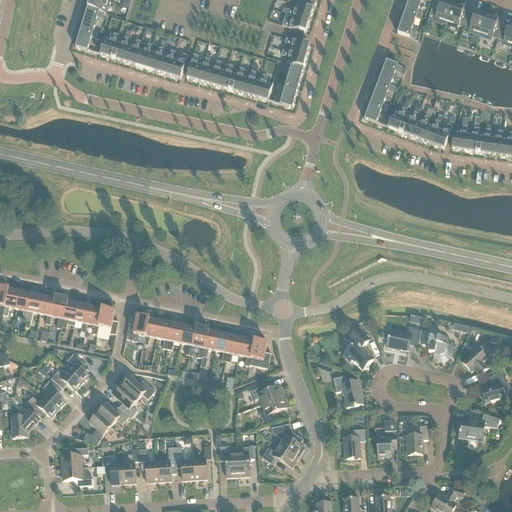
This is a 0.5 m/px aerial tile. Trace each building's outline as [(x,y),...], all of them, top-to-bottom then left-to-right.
[(97,0),(90,0),(87,9),(105,15),(107,15),(109,9),(113,10),(115,5),(109,3),(97,0)] [(297,6),(313,12),(317,0),(304,0),(304,2),(299,0),(297,6)] [(425,0),(409,0),(404,15),(415,19),(420,20),(422,13),(418,12),(421,0),(423,0),(431,3),(431,2),(425,0)] [(446,25),(453,6),(441,2),(439,7),(433,5),(429,17),(435,19),(434,21),(446,25)] [(292,17),(310,23),(313,12),(297,6),(296,6),(293,13),(287,11),(286,15),(292,17)] [(464,29),(468,17),(462,15),(464,10),(453,6),(446,25),(457,29),(458,27),(464,29)] [(104,15),(105,15),(87,9),(81,29),(93,33),(98,19),(102,20),(104,15)] [(480,37),(487,17),(475,13),(473,19),(468,17),(464,29),(469,31),(468,33),(480,37)] [(404,15),(397,35),(413,40),(416,33),(411,32),(415,19),(404,15)] [(282,27),(306,35),(310,23),(292,17),(290,24),(283,22),(282,27)] [(498,41),(502,29),(496,27),(498,21),(487,17),(480,37),(492,41),(492,39),(498,41)] [(511,48),(511,26),(509,25),(507,31),(502,29),(498,41),(503,43),(502,45),(511,48)] [(92,39),(96,40),(98,34),(93,33),(81,29),(75,49),(90,54),(90,53),(87,52),(92,39)] [(112,60),(117,42),(119,36),(114,35),(112,41),(105,39),(100,57),(112,60)] [(117,42),(112,60),(123,64),(128,46),(130,40),(125,38),(124,44),(117,42)] [(289,53),(307,59),(310,47),(286,40),(284,45),(291,47),(289,53)] [(128,46),(123,64),(134,67),(140,49),(142,43),(137,42),(135,48),(128,46)] [(146,71),(151,53),(153,46),(148,45),(146,51),(140,49),(134,67),(146,71)] [(163,56),(164,50),(160,48),(158,55),(151,53),(146,71),(157,74),(163,56)] [(169,77),(174,59),(176,53),(171,52),(169,58),(163,56),(157,74),(169,77)] [(287,65),(303,70),(307,59),(289,53),(283,52),(281,56),(287,58),(285,65),(287,65)] [(169,77),(180,81),(188,57),(183,55),(181,62),(174,59),(169,77)] [(197,63),(198,57),(193,56),(187,80),(198,83),(203,65),(197,63)] [(208,67),(210,61),(205,59),(203,65),(198,83),(210,87),(215,69),(208,67)] [(386,62),(379,82),(390,86),(395,73),(399,75),(402,68),(386,62)] [(220,70),(221,64),(217,63),(215,69),(210,87),(221,90),(226,72),(220,70)] [(286,86),(298,90),(303,70),(287,65),(285,71),(290,73),(286,86)] [(221,90),(233,93),(238,75),(231,73),(233,67),(228,66),(226,72),(221,90)] [(233,93),(244,97),(249,78),(243,77),(244,70),(240,69),(238,75),(233,93)] [(244,97),(256,100),(261,82),(254,80),(256,74),(251,72),(249,78),(244,97)] [(261,82),(256,100),(268,103),(273,85),(266,83),(268,77),(263,76),(261,82)] [(379,82),(372,101),(383,105),(387,93),(392,95),(395,88),(390,86),(379,82)] [(278,106),(292,110),(298,90),(286,86),(281,85),(279,91),(284,93),(280,106),(278,105),(278,106)] [(372,101),(364,121),(384,129),(385,128),(375,124),(380,112),(385,114),(387,107),(383,105),(372,101)] [(405,116),(408,110),(403,109),(401,115),(394,112),(387,129),(387,130),(399,134),(405,116)] [(416,121),(419,115),(414,113),(412,119),(405,116),(399,134),(410,138),(416,121)] [(428,125),(430,119),(425,117),(423,123),(416,121),(410,138),(421,142),(428,125)] [(436,121),(434,127),(428,125),(421,142),(432,147),(439,129),(441,123),(436,121)] [(432,147),(444,151),(453,128),(448,126),(445,132),(439,129),(432,147)] [(464,153),(466,134),(467,128),(462,127),(461,133),(454,132),(451,150),(451,151),(464,153)] [(478,136),(479,129),(474,129),(473,135),(466,134),(464,153),(475,154),(478,136)] [(487,156),(490,138),(491,131),(486,131),(485,137),(478,136),(475,154),(487,156)] [(499,158),(502,139),(503,133),(498,132),(497,139),(490,138),(487,156),(499,158)] [(511,160),(511,151),(511,134),(510,134),(509,140),(502,139),(499,158),(511,160)] [(5,309),(9,289),(0,287),(0,307),(4,308),(5,309)] [(17,311),(21,291),(9,289),(5,309),(4,308),(3,317),(8,318),(9,309),(17,311)] [(26,322),(32,296),(29,296),(30,293),(21,291),(17,311),(24,312),(22,321),(26,322)] [(40,316),(44,296),(35,294),(35,297),(32,296),(26,322),(25,329),(30,330),(33,314),(40,316)] [(55,301),(53,301),(53,298),(44,296),(40,316),(47,317),(45,326),(50,327),(52,318),(55,301)] [(67,304),(68,301),(56,299),(55,301),(52,318),(59,320),(57,330),(62,331),(62,329),(67,304)] [(75,323),(79,304),(70,302),(70,304),(67,304),(62,329),(66,330),(68,322),(75,323)] [(91,308),(90,308),(88,308),(88,306),(79,304),(75,323),(82,325),(81,333),(86,334),(87,326),(91,308)] [(98,333),(103,309),(91,306),(90,308),(91,308),(87,326),(94,327),(92,336),(97,337),(98,333)] [(98,333),(116,337),(118,324),(113,323),(115,313),(111,313),(112,310),(103,309),(98,333)] [(146,338),(150,318),(141,316),(140,319),(137,318),(135,327),(129,326),(126,341),(138,344),(139,337),(145,338),(146,338)] [(157,340),(161,321),(150,318),(146,338),(145,338),(143,346),(148,347),(150,339),(157,340)] [(167,351),(173,326),(170,325),(170,323),(161,321),(157,340),(164,342),(163,350),(167,351)] [(181,345),(185,326),(176,324),(175,326),(173,326),(167,351),(172,352),(174,344),(181,345)] [(196,331),(196,330),(193,330),(194,328),(185,326),(181,345),(188,347),(186,357),(191,358),(193,348),(196,331)] [(208,333),(209,333),(209,331),(196,328),(196,330),(196,331),(193,348),(200,349),(198,359),(202,360),(208,333)] [(368,367),(375,360),(363,349),(371,340),(359,329),(347,341),(353,347),(343,357),(350,364),(352,362),(362,373),(364,371),(369,371),(368,367)] [(418,348),(422,332),(410,330),(409,336),(390,332),(390,333),(384,331),(382,340),(388,341),(386,349),(395,351),(395,350),(408,353),(410,346),(418,348)] [(216,353),(220,333),(215,332),(215,335),(209,333),(208,333),(202,360),(201,369),(205,370),(209,351),(216,353)] [(442,363),(445,362),(447,361),(449,358),(450,356),(451,348),(443,346),(444,340),(438,339),(439,334),(433,332),(431,332),(428,333),(426,334),(425,336),(424,338),(422,346),(430,348),(428,354),(434,355),(433,361),(439,363),(442,363)] [(226,364),(231,338),(229,337),(229,335),(220,333),(216,353),(223,354),(221,363),(226,364)] [(239,358),(244,338),(235,336),(234,339),(231,338),(226,364),(231,365),(232,356),(239,358)] [(250,367),(255,341),(244,338),(239,358),(247,359),(245,367),(250,368),(250,367)] [(250,367),(268,371),(271,356),(265,355),(267,346),(264,345),(264,343),(255,341),(250,367)] [(476,345),(467,341),(464,347),(473,351),(476,345)] [(480,377),(494,365),(488,359),(491,356),(482,346),(478,351),(462,364),(471,374),(475,371),(480,377)] [(67,372),(82,386),(90,377),(82,370),(86,366),(74,355),(67,363),(72,367),(67,372)] [(137,359),(131,363),(134,368),(139,370),(140,364),(137,359)] [(45,376),(49,371),(41,364),(37,369),(45,376)] [(330,378),(332,370),(320,366),(318,374),(330,378)] [(41,384),(46,378),(38,370),(34,374),(36,376),(34,378),(41,384)] [(75,394),(82,386),(67,372),(63,377),(58,373),(51,380),(63,391),(67,387),(75,394)] [(485,406),(506,400),(505,396),(509,390),(504,373),(491,378),(493,387),(492,389),(485,391),(482,396),(485,406)] [(20,378),(19,378),(18,385),(19,388),(20,389),(23,391),(26,389),(26,386),(26,385),(20,378)] [(347,385),(345,378),(333,381),(336,395),(342,394),(342,397),(344,397),(347,410),(364,406),(359,382),(347,385)] [(122,389),(137,402),(143,397),(148,401),(155,393),(145,384),(141,389),(131,380),(122,389)] [(43,399),(58,412),(66,404),(58,397),(62,392),(50,382),(43,389),(48,394),(43,399)] [(225,389),(232,391),(234,383),(227,382),(225,389)] [(262,407),(284,398),(280,387),(264,393),(262,388),(250,392),(254,402),(259,400),(262,407)] [(132,408),(137,402),(122,389),(114,398),(124,408),(121,412),(129,419),(131,421),(138,413),(132,408)] [(58,412),(43,399),(39,404),(32,398),(25,406),(39,418),(43,413),(51,421),(58,412)] [(284,398),(262,407),(264,413),(259,415),(263,425),(275,421),(272,415),(289,409),(284,398)] [(121,412),(120,411),(116,415),(107,407),(98,416),(112,428),(117,422),(122,427),(129,419),(121,412)] [(35,427),(40,422),(29,412),(21,412),(22,419),(12,420),(13,440),(28,440),(27,425),(29,425),(31,423),(35,427)] [(103,437),(112,428),(98,416),(90,425),(99,434),(95,438),(86,435),(84,442),(98,447),(103,437)] [(496,431),(500,421),(484,416),(481,424),(477,423),(476,425),(470,424),(470,421),(462,420),(461,429),(460,429),(460,431),(459,440),(467,441),(469,443),(473,444),(475,442),(482,443),(483,434),(484,429),(496,430),(496,431)] [(397,449),(396,433),(396,422),(384,423),(385,433),(386,439),(377,439),(378,459),(392,459),(391,448),(396,447),(397,449)] [(282,441),(278,447),(299,460),(305,450),(300,447),(303,441),(293,435),(289,426),(271,430),(272,435),(282,441)] [(408,457),(423,456),(422,442),(428,442),(427,428),(420,429),(420,437),(407,438),(408,457)] [(345,461),(360,460),(360,444),(366,443),(365,431),(354,432),(354,439),(344,440),(345,461)] [(292,470),(299,460),(278,447),(274,453),(268,449),(261,460),(274,468),(278,461),(292,470)] [(194,463),(195,482),(207,481),(206,462),(212,462),(211,448),(204,449),(205,462),(194,463)] [(238,479),(237,455),(230,456),(229,448),(219,449),(220,463),(225,463),(227,480),(238,479)] [(237,455),(238,479),(250,479),(249,462),(255,461),(254,448),(248,448),(248,449),(243,449),(244,455),(237,455)] [(63,471),(82,470),(81,458),(88,457),(88,450),(76,451),(76,458),(62,458),(63,471)] [(177,476),(176,462),(175,450),(168,450),(169,464),(158,465),(159,484),(171,483),(171,476),(177,476)] [(124,486),(123,467),(116,467),(115,458),(104,459),(105,473),(111,473),(111,487),(124,486)] [(182,483),(195,482),(194,463),(181,463),(182,483)] [(147,485),(159,484),(158,465),(146,465),(147,485)] [(123,467),(124,486),(136,485),(135,466),(123,467)] [(82,470),(63,471),(63,483),(77,482),(78,489),(94,488),(93,481),(83,482),(82,470)] [(463,500),(465,493),(451,489),(449,496),(450,496),(448,501),(439,496),(432,510),(435,511),(452,511),(456,506),(453,504),(457,498),(463,500)] [(391,511),(390,498),(376,499),(376,511),(391,511)] [(359,511),(358,500),(343,501),(344,511),(359,511)]
